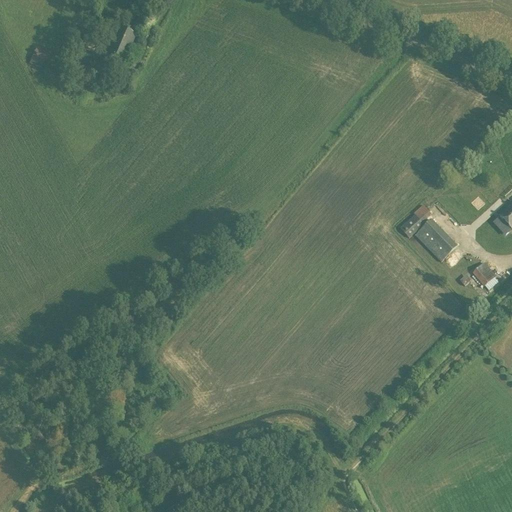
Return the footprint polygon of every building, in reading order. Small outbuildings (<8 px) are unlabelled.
[(130,49),(135,36),(119,29),(113,43),(111,42),(105,58),(125,66),(132,50),(130,49)] [(44,71),(52,54),(37,47),(29,65),(44,71)] [(69,81),(77,65),(66,60),(58,76),(69,81)] [(409,239),(424,226),(423,224),(432,216),(423,206),(414,214),(415,216),(400,229),(409,239)] [(511,228),(511,206),(501,216),(511,228)] [(441,263),(458,247),(432,220),(415,237),(441,263)] [(484,288),(496,277),(485,264),(472,274),(484,288)]
